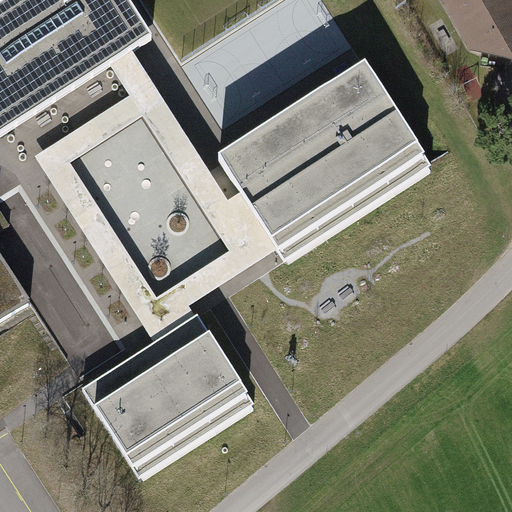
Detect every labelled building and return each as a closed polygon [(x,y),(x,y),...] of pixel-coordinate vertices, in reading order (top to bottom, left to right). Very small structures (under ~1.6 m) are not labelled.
[(129,0),(4,0),(0,3),(0,132),(110,62),(132,48),(152,35),(129,0)] [(511,0),(439,0),(467,53),(511,60),(511,0)] [(189,309),(280,253),(241,193),(230,201),(132,48),(110,62),(129,96),(32,155),(152,347),(196,319),(189,309)] [(364,67),(219,158),(241,193),(280,253),(284,259),(428,168),(364,67)] [(0,330),(34,310),(0,256),(0,245),(13,238),(0,217),(0,330)] [(152,347),(84,390),(138,474),(250,404),(196,319),(152,347)]
